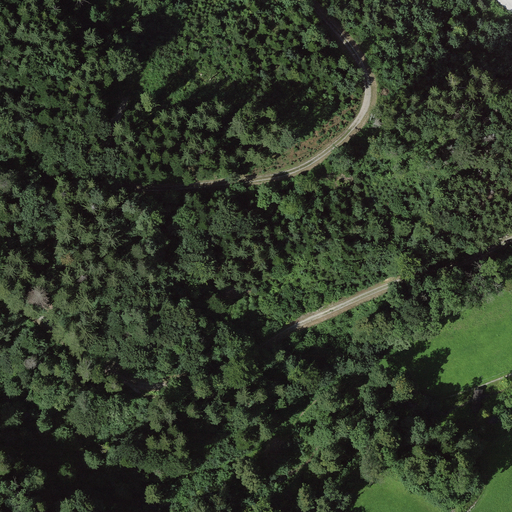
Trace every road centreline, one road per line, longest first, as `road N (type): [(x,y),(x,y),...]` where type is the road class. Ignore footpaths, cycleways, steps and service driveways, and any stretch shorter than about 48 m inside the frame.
road 1 (track): [(124,381),(170,385),(238,364),(282,334),(511,236)]
road 2 (track): [(0,295),(34,307),(124,381)]
